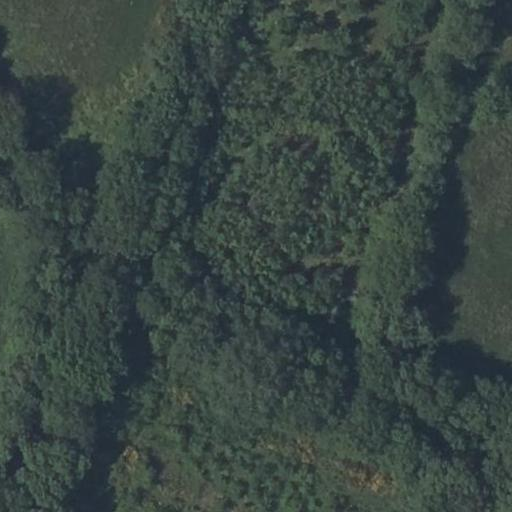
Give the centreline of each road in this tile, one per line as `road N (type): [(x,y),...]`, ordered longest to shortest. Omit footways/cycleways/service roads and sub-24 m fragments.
road 1 (track): [(108,268),(379,422),(479,487),(497,511)]
road 2 (track): [(108,268),(169,135),(203,0)]
road 3 (track): [(86,245),(3,511)]
road 4 (unclassified): [(0,161),(108,268)]
road 5 (track): [(379,422),(511,435)]
